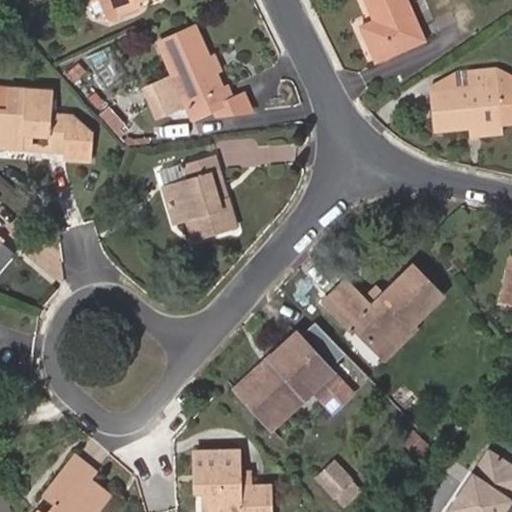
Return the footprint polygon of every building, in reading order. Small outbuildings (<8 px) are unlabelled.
[(108,18),(101,0),(84,0),(87,5),(91,4),(98,22),(108,18)] [(137,1),(140,0),(101,0),(108,18),(121,13),(139,6),(137,1)] [(377,62),(424,41),(406,0),(364,0),(374,21),(360,28),(377,62)] [(236,99),(229,84),(222,87),(216,73),(209,56),(195,26),(159,42),(173,73),(188,105),(193,117),(233,114),(251,111),(244,95),(236,99)] [(209,56),(216,73),(223,70),(215,52),(209,56)] [(511,77),(495,69),(468,72),(470,88),(433,92),(437,133),(468,130),(502,127),(502,124),(511,123),(511,77)] [(470,88),(468,72),(432,85),(433,92),(470,88)] [(173,73),(140,88),(155,120),(188,105),(173,73)] [(0,110),(9,111),(10,89),(0,87),(0,110)] [(51,92),(10,89),(9,111),(0,110),(0,145),(24,148),(26,134),(47,136),(46,150),(63,151),(63,158),(89,160),(91,135),(69,115),(66,115),(50,114),(51,92)] [(503,135),(502,127),(468,130),(469,139),(503,135)] [(26,134),(24,148),(46,150),(47,136),(26,134)] [(188,181),(165,187),(175,223),(188,220),(194,238),(236,225),(228,199),(222,201),(212,177),(221,174),(216,157),(183,167),(188,181)] [(161,173),(165,187),(188,181),(183,167),(161,173)] [(222,201),(228,199),(221,174),(212,177),(222,201)] [(511,261),(501,301),(511,303),(511,261)] [(371,306),(366,300),(347,280),(324,302),(353,331),(355,329),(379,353),(407,326),(409,329),(443,296),(414,266),(382,296),(371,306)] [(376,290),(366,300),(371,306),(382,296),(376,290)] [(354,393),(328,366),(344,351),(319,325),(304,339),(298,333),(282,348),(285,351),(239,393),(269,425),(316,382),(338,407),(354,393)] [(407,326),(379,353),(384,359),(413,332),(409,329),(407,326)] [(271,511),(271,486),(241,486),(241,450),(194,451),(194,474),(203,474),(204,474),(204,492),(204,511),(271,511)] [(495,460),(483,453),(468,478),(480,485),(495,460)] [(98,511),(111,496),(91,481),(96,475),(75,457),(45,493),(56,502),(47,511),(98,511)] [(500,511),(511,493),(511,470),(495,460),(480,485),(468,478),(447,511),(500,511)] [(360,490),(352,481),(335,462),(318,478),(336,496),(345,505),(360,490)] [(203,474),(194,474),(195,491),(204,492),(204,474),(203,474)]
